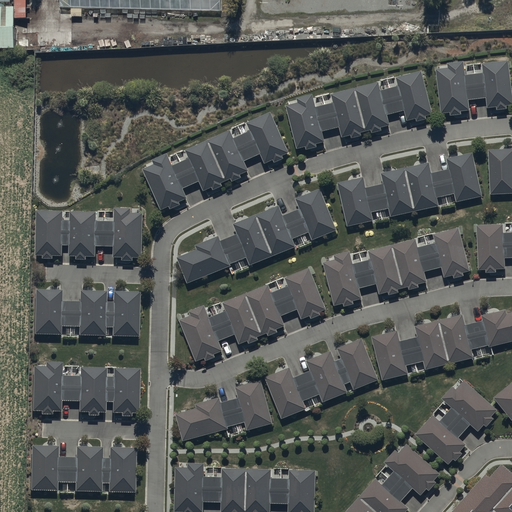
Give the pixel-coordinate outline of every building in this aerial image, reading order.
[(0,0),(0,54),(17,55),(17,23),(29,23),(28,0),(15,0),(16,12),(12,12),(11,0),(0,0)] [(222,0),(62,0),(63,11),(222,13),(222,0)] [(448,67),(436,69),(440,112),(449,111),(449,115),(461,114),(461,111),(470,110),(469,99),(487,97),(488,107),(497,106),(497,109),(507,108),(507,105),(511,104),(511,90),(509,61),(482,64),(482,72),(464,74),(463,62),(448,63),(448,67)] [(297,103),(285,106),(297,148),(306,146),(308,150),(316,147),(315,145),(325,142),(322,132),(338,127),(341,137),(350,135),(351,139),(361,136),(360,133),(372,130),(373,132),(382,130),(381,128),(390,125),(387,115),(404,110),(406,121),(416,118),(417,122),(427,119),(426,115),(433,113),(421,71),(396,78),(398,86),(379,91),(377,82),(331,95),(334,103),(315,108),(311,95),(296,99),(297,103)] [(152,162),(142,168),(162,208),(168,205),(170,208),(181,203),(180,200),(187,197),(183,188),(198,181),(203,190),(211,186),(213,190),(222,185),(221,183),(230,178),(232,181),(241,176),(240,174),(248,170),(244,161),(261,153),(265,162),(272,158),(274,162),(283,158),(282,155),(290,151),(271,111),(245,123),(249,130),(233,137),(230,129),(184,151),(188,158),(174,165),(167,152),(151,160),(152,162)] [(511,148),(491,149),(491,192),(511,192),(511,148)] [(363,178),(338,184),(348,227),(374,221),(372,214),(390,209),(392,217),(439,206),(437,198),(454,194),(456,203),(483,196),(472,153),(446,159),(449,171),(432,175),(429,163),(381,175),(383,185),(365,189),(363,178)] [(196,249),(177,258),(188,284),(230,267),(229,263),(247,256),(251,266),(295,247),(292,241),(309,233),(313,241),(338,231),(320,190),(296,200),(300,209),(284,216),(280,207),(233,226),(236,234),(222,240),(220,235),(195,246),(196,249)] [(62,221),(62,209),(38,208),(37,252),(61,253),(61,243),(62,221)] [(95,222),(96,209),(73,209),(73,221),(72,244),(72,253),(94,254),(95,243),(95,222)] [(139,256),(140,211),(117,211),(116,222),(116,244),(115,255),(139,256)] [(72,244),(73,221),(62,221),(61,243),(72,244)] [(116,244),(116,222),(95,222),(95,243),(116,244)] [(504,225),(477,225),(478,269),(487,269),(487,273),(497,273),(497,269),(505,269),(505,258),(511,258),(511,231),(504,232),(504,225)] [(335,259),(325,262),(334,305),(345,302),(346,306),(354,304),(353,301),(362,299),(360,288),(377,285),(379,293),(388,291),(389,294),(399,292),(398,288),(409,286),(409,289),(420,287),(420,283),(428,281),(425,271),(442,267),(444,275),(454,273),(455,277),(464,275),(463,271),(469,270),(460,227),(434,233),(436,243),(419,247),(417,240),(369,251),(371,259),(353,263),(350,252),(334,255),(335,259)] [(191,315),(180,320),(198,361),(205,358),(207,361),(216,357),(215,354),(223,351),(218,341),(235,334),(240,344),(248,341),(249,344),(260,339),(259,336),(268,332),(269,336),(279,332),(278,330),(286,326),(281,316),(299,309),(303,318),(311,315),(313,319),(322,315),(320,312),(328,309),(309,267),(285,278),(289,286),(273,293),(269,284),(224,303),(227,310),(210,317),(205,306),(190,313),(191,315)] [(59,292),(36,291),(35,336),(58,336),(58,325),(59,303),(59,292)] [(103,292),(80,292),(80,304),(79,326),(79,336),(102,337),(102,327),(103,304),(103,292)] [(138,294),(114,293),(113,305),(113,328),(112,337),(137,338),(138,294)] [(80,304),(59,303),(58,325),(79,326),(80,304)] [(113,305),(103,304),(102,327),(113,328),(113,305)] [(399,332),(373,338),(384,381),(408,375),(406,368),(426,363),(427,369),(473,358),(471,351),(490,346),(490,348),(511,342),(511,315),(508,317),(506,312),(484,318),(485,321),(466,326),(463,316),(416,328),(419,338),(401,342),(399,332)] [(265,378),(282,419),(307,409),(303,401),(320,395),(323,402),(348,392),(345,385),(352,383),(355,390),(380,380),(363,339),(338,348),(342,359),(335,362),(331,351),(307,361),(311,371),(294,378),(290,368),(265,378)] [(60,367),(36,367),(35,411),(58,412),(59,401),(59,379),(60,367)] [(103,368),(81,367),(80,380),(80,401),(79,412),(102,413),(102,403),(103,380),(103,368)] [(138,369),(114,369),(114,380),(113,403),(113,413),(137,413),(138,369)] [(80,380),(59,379),(59,401),(80,401),(80,380)] [(114,380),(103,380),(102,403),(113,403),(114,380)] [(198,408),(177,415),(184,441),(229,429),(228,427),(246,422),(248,431),(273,424),(261,381),(237,387),(240,398),(222,403),(221,397),(196,405),(198,408)] [(497,411),(464,381),(456,390),(453,387),(442,399),(453,408),(440,422),(433,416),(415,436),(449,466),(453,460),(455,462),(462,454),(460,453),(467,446),(460,439),(471,427),(478,433),(484,426),(486,428),(494,420),(491,418),(497,411)] [(511,385),(495,399),(511,420),(511,385)] [(55,446),(32,445),(31,490),(54,490),(54,479),(55,458),(55,446)] [(99,446),(77,446),(76,458),(76,480),(75,490),(98,491),(98,481),(99,459),(99,446)] [(134,448),(110,447),(109,459),(109,482),(108,491),(133,492),(134,448)] [(399,472),(416,490),(422,496),(440,478),(409,447),(391,465),(399,472)] [(76,458),(55,458),(54,479),(76,480),(76,458)] [(109,459),(99,459),(98,481),(109,482),(109,459)] [(204,467),(178,466),(177,510),(202,511),(202,500),(203,477),(204,467)] [(221,510),(244,511),(246,468),(222,467),(222,478),(221,501),(221,510)] [(289,478),(288,502),(287,511),(313,511),(315,468),(289,467),(289,478)] [(511,511),(511,472),(505,467),(493,481),(489,477),(458,511),(511,511)] [(270,469),(246,468),(244,511),(260,511),(268,511),(269,501),(270,477),(270,469)] [(399,472),(385,485),(402,503),(416,490),(399,472)] [(222,478),(203,477),(202,500),(221,501),(222,478)] [(289,478),(270,477),(269,501),(288,502),(289,478)] [(379,479),(362,497),(376,511),(408,511),(410,510),(402,503),(385,485),(379,479)] [(376,511),(362,497),(345,511),(376,511)]
